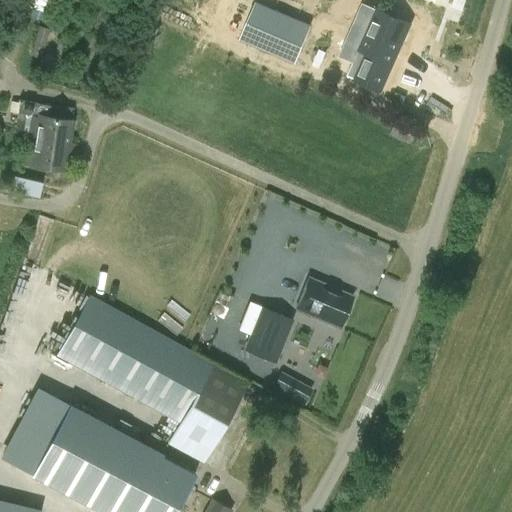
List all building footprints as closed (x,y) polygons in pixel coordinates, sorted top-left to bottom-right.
[(257,2),(241,39),(277,55),(289,28),(302,34),(306,24),(257,2)] [(376,9),(347,75),(380,89),(409,24),(376,9)] [(21,113),(31,114),(24,163),(65,169),(72,119),(49,116),(50,104),(23,100),(21,113)] [(11,174),(7,189),(36,196),(39,181),(11,174)] [(340,327),(353,296),(309,278),(296,309),(340,327)] [(176,425),(166,444),(202,463),(248,382),(89,295),(54,358),(176,425)] [(241,359),(270,371),(292,320),(260,307),(260,308),(252,305),(247,317),(256,320),(244,347),(245,348),(241,359)] [(300,384),(291,400),(301,406),(310,389),(300,384)] [(70,405),(33,474),(104,511),(174,511),(195,473),(70,405)] [(230,511),(232,509),(211,499),(203,511),(230,511)]
